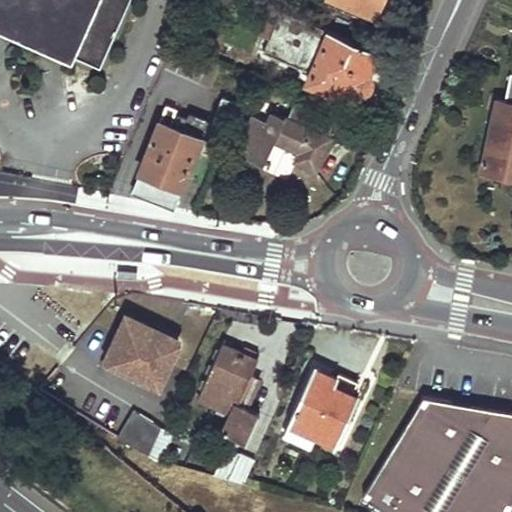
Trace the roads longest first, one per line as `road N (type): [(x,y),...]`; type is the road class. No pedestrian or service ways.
road 1 (tertiary): [(317,264),(0,230)]
road 2 (tertiary): [(458,0),(380,180),(373,217)]
